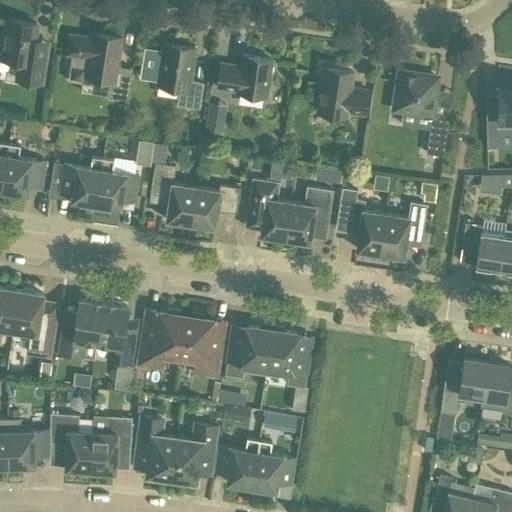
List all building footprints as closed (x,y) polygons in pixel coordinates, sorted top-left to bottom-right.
[(16,78),(41,82),(47,40),(34,38),(36,23),(7,18),(1,58),(19,60),(16,78)] [(117,65),(121,36),(92,31),(91,36),(69,33),(66,53),(78,54),(76,65),(71,64),(69,79),(83,81),(84,76),(110,79),(107,96),(127,99),(132,67),(117,65)] [(190,80),(195,47),(163,42),(161,57),(159,57),(157,69),(159,69),(157,84),(179,87),(176,104),(199,107),(203,82),(190,80)] [(266,95),(271,58),(242,54),(240,65),(219,62),(215,87),(266,95)] [(364,113),(368,89),(350,87),(352,71),(324,67),(317,110),(346,114),(347,110),(364,113)] [(443,154),(449,115),(431,113),(436,76),(399,70),(393,108),(427,113),(425,122),(430,123),(426,152),(443,154)] [(511,129),(511,82),(496,83),(497,111),(485,111),(486,139),(500,138),(499,130),(511,129)] [(224,122),(206,120),(204,129),(222,132),(224,122)] [(95,207),(102,156),(91,154),(89,166),(71,164),(74,140),(57,137),(49,186),(71,190),(70,199),(81,201),(80,205),(95,207)] [(153,141),(139,138),(135,162),(150,164),(151,159),(153,141)] [(153,141),(151,159),(164,161),(166,143),(153,141)] [(7,142),(0,190),(0,193),(13,195),(17,191),(26,193),(27,183),(41,185),(45,160),(18,156),(20,144),(7,142)] [(102,156),(95,207),(109,209),(110,205),(121,207),(122,199),(136,201),(140,174),(112,170),(114,158),(102,156)] [(189,226),(195,185),(172,181),(175,164),(154,161),(148,200),(168,203),(165,218),(178,220),(177,225),(189,226)] [(342,169),(329,167),(327,180),(340,182),(342,169)] [(511,171),(503,172),(501,183),(511,185),(511,171)] [(284,237),(290,200),(277,198),(279,180),(251,176),(247,204),(264,206),(260,233),(284,237)] [(195,185),(189,226),(201,228),(202,224),(214,226),(217,208),(236,211),(240,186),(219,183),(218,188),(195,185)] [(290,200),(284,237),(309,240),(313,214),(329,216),(333,188),(306,184),(303,202),(290,200)] [(379,253),(385,212),(363,209),(365,199),(356,197),(357,189),(341,186),(337,213),(361,217),(356,247),(368,249),(369,252),(379,253)] [(385,212),(379,253),(389,255),(392,253),(403,255),(407,227),(423,230),(427,203),(410,200),(407,215),(385,212)] [(498,269),(503,234),(481,230),(482,224),(465,221),(461,245),(477,248),(474,265),(498,269)] [(511,228),(504,228),(503,234),(498,269),(511,271),(511,228)] [(0,326),(13,328),(19,289),(17,288),(14,285),(5,284),(2,286),(0,285),(0,326)] [(19,289),(13,328),(12,334),(31,337),(28,351),(49,355),(56,311),(40,309),(43,292),(34,291),(32,288),(23,287),(21,289),(19,289)] [(85,299),(79,298),(77,309),(65,307),(58,351),(82,355),(84,339),(96,341),(102,302),(100,301),(98,297),(87,296),(85,299)] [(107,359),(130,362),(138,317),(126,315),(127,305),(120,304),(119,300),(107,299),(105,302),(102,302),(96,341),(109,343),(107,359)] [(179,355),(185,314),(182,314),(181,309),(169,307),(166,311),(146,308),(137,363),(160,366),(162,353),(179,355)] [(185,314),(179,355),(195,358),(193,371),(216,375),(225,320),(204,317),(203,312),(191,310),(189,315),(185,314)] [(248,325),(232,323),(225,373),(242,376),(243,370),(265,373),(273,324),(264,322),(259,326),(248,324),(248,325)] [(304,385),(309,350),(311,335),(295,332),(296,331),(285,330),(282,325),(273,324),(265,373),(277,375),(284,370),(288,371),(287,382),(304,385)] [(482,395),(488,361),(463,357),(461,370),(446,368),(442,394),(436,438),(452,440),(459,392),(482,395)] [(511,413),(511,386),(506,386),(510,364),(488,361),(482,395),(481,405),(502,408),(501,412),(511,413)] [(232,391),(218,388),(216,400),(230,403),(232,391)] [(292,398),(291,408),(304,410),(306,400),(292,398)] [(229,404),(229,421),(253,421),(253,405),(229,404)] [(89,474),(92,430),(78,429),(79,413),(50,412),(49,440),(65,440),(65,467),(76,468),(79,473),(89,474)] [(161,417),(141,414),(134,466),(146,467),(145,473),(158,475),(157,480),(170,482),(176,435),(159,433),(161,417)] [(92,430),(89,474),(100,474),(103,469),(115,470),(117,443),(130,444),(132,416),(107,415),(106,431),(92,430)] [(0,468),(8,469),(7,417),(0,417),(0,468)] [(7,417),(8,469),(22,468),(25,464),(34,464),(34,454),(48,454),(47,428),(20,429),(20,417),(7,417)] [(216,424),(191,421),(188,437),(176,435),(170,482),(183,483),(184,479),(196,480),(198,472),(210,474),(216,424)] [(250,490),(259,438),(247,436),(245,448),(218,443),(214,469),(227,471),(225,481),(237,482),(236,487),(250,490)] [(259,438),(250,490),(264,492),(265,487),(276,489),(278,480),(292,482),(296,457),(269,452),(271,440),(259,438)] [(447,440),(435,438),(432,451),(445,453),(447,440)] [(467,511),(474,486),(450,480),(452,475),(439,472),(434,495),(432,495),(429,509),(441,511),(467,511)] [(474,486),(467,511),(510,511),(511,507),(511,490),(475,481),(474,486)]
